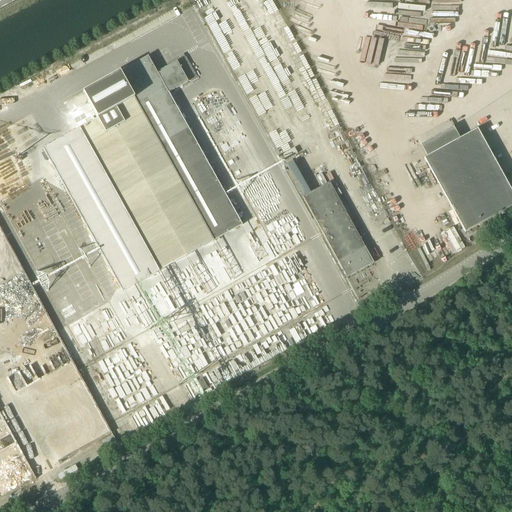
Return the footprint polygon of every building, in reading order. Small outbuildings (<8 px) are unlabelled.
[(122,291),(216,239),(241,225),(168,92),(188,81),(177,62),(157,73),(148,56),(83,92),(97,118),(79,129),(104,173),(68,193),(122,291)] [(187,61),(181,64),(189,78),(195,75),(187,61)] [(0,198),(60,170),(55,158),(54,159),(32,112),(30,112),(0,126),(0,198)] [(511,192),(477,129),(424,158),(465,232),(511,206),(511,192)] [(289,169),(299,190),(304,188),(294,167),(289,169)] [(373,263),(329,182),(302,197),(346,278),(373,263)] [(273,237),(287,229),(282,219),(267,228),(273,237)] [(442,231),(453,254),(464,248),(454,226),(442,231)] [(305,318),(310,330),(329,323),(324,311),(305,318)] [(227,363),(204,372),(209,384),(232,375),(227,363)] [(202,379),(186,388),(190,397),(207,387),(202,379)]
